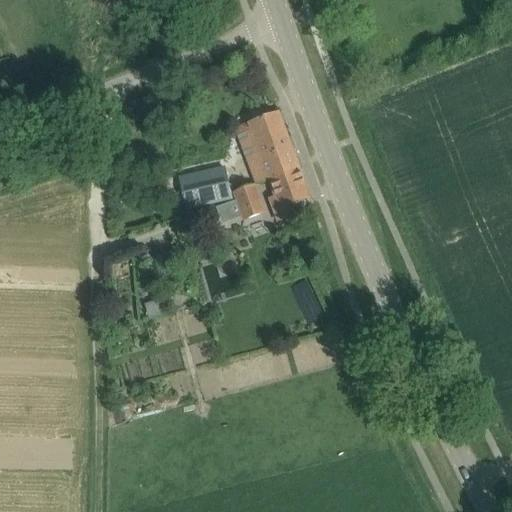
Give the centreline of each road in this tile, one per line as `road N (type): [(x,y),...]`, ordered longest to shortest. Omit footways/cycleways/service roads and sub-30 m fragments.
road 1 (secondary): [(489,511),(376,276),(278,21)]
road 2 (track): [(92,511),(96,268),(111,86)]
road 3 (unclassified): [(0,128),(278,21)]
